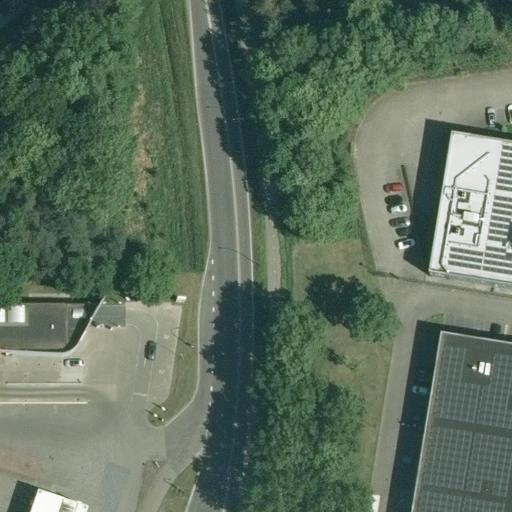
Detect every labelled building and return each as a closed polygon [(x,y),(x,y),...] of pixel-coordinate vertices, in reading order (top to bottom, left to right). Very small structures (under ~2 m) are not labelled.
[(130,24),(127,18),(120,22),(123,28),(130,24)] [(430,278),(511,291),(511,146),(453,137),(430,278)] [(0,351),(65,352),(65,349),(74,348),(86,327),(65,327),(65,316),(65,306),(0,306),(0,351)] [(511,511),(511,347),(442,337),(413,511),(511,511)] [(65,511),(25,498),(20,511),(65,511)]
